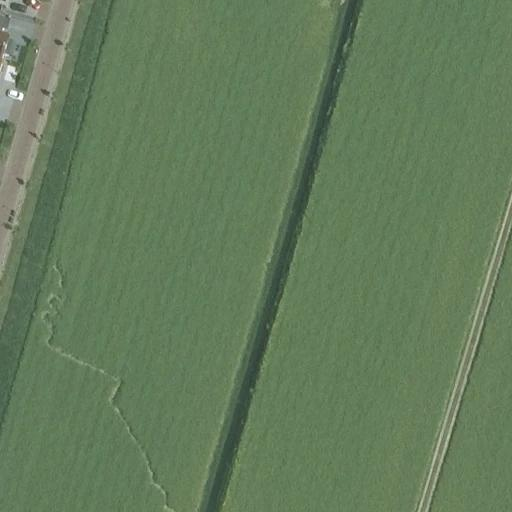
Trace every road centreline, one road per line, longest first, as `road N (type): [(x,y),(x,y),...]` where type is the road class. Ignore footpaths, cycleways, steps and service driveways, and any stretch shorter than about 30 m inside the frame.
road 1 (track): [(421,511),(511,203)]
road 2 (residential): [(0,230),(65,0)]
